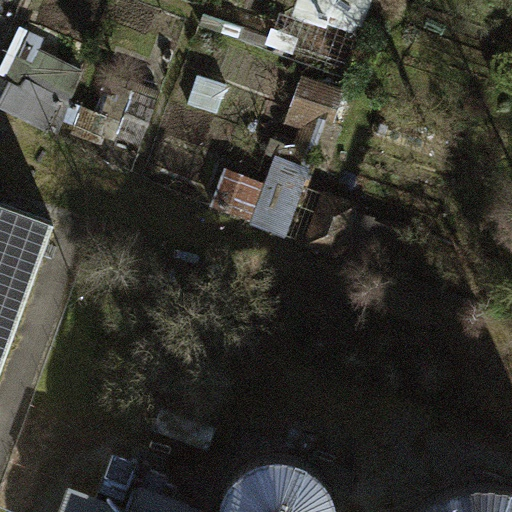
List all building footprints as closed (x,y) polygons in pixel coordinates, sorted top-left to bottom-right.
[(7,110),(64,129),(84,67),(28,49),(7,110)] [(343,93),(303,78),(265,178),(227,164),(211,207),(355,262),(371,219),(299,192),(328,117),(334,119),(343,93)] [(0,370),(54,222),(0,202),(0,370)] [(114,448),(104,472),(130,482),(139,458),(114,448)] [(133,506),(71,484),(61,511),(187,511),(191,500),(142,482),(133,506)]
